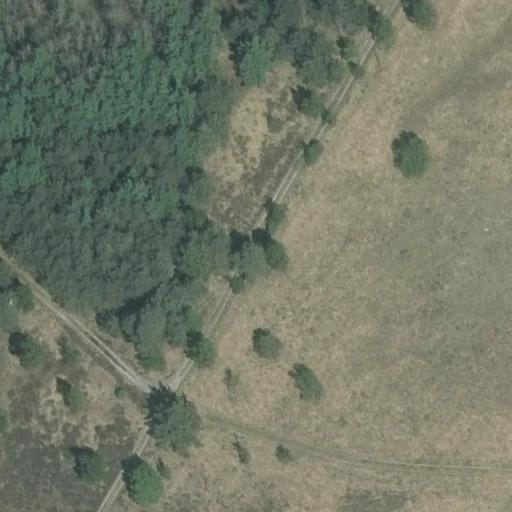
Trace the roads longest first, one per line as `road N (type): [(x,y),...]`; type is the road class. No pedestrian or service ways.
road 1 (track): [(394,0),(165,404)]
road 2 (track): [(165,404),(0,262)]
road 3 (track): [(165,404),(104,511)]
